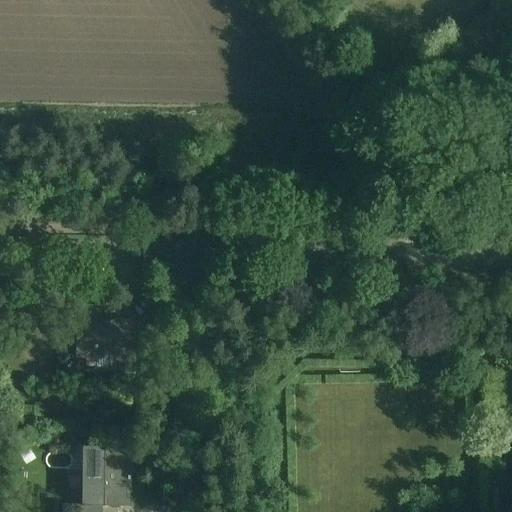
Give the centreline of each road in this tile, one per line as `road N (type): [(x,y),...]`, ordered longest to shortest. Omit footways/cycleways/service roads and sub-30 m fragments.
road 1 (tertiary): [(511,254),(179,256)]
road 2 (track): [(384,253),(368,208),(246,0)]
road 3 (residential): [(179,256),(177,511)]
road 4 (tertiary): [(179,256),(0,254)]
